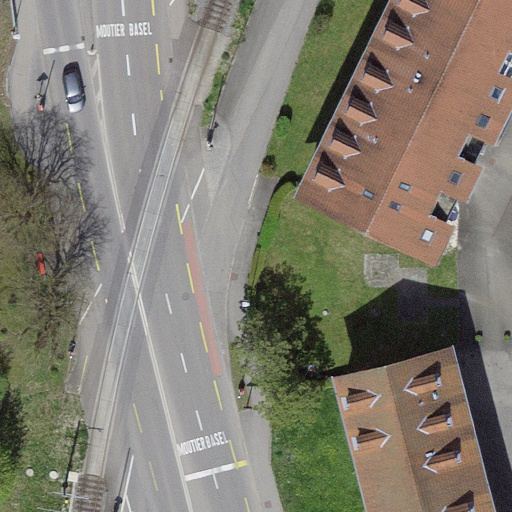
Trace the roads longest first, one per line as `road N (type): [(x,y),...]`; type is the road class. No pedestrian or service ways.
road 1 (residential): [(151,360),(283,0)]
road 2 (primary): [(151,360),(93,109),(80,0)]
road 3 (residential): [(511,466),(470,308),(511,212)]
road 4 (primary): [(196,511),(151,360)]
